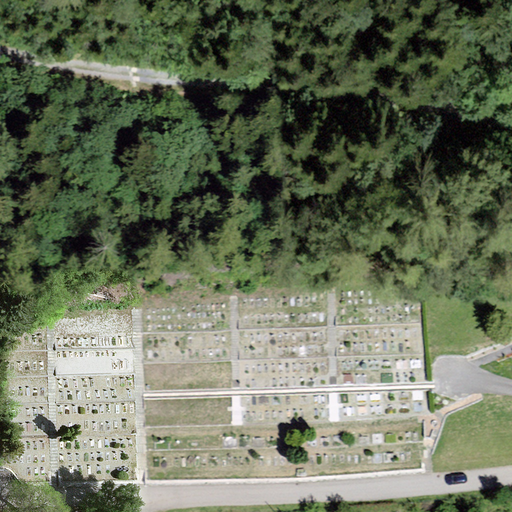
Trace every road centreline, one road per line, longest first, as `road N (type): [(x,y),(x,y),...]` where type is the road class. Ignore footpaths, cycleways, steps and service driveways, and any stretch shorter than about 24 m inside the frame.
road 1 (track): [(0,53),(204,84),(414,100),(511,120)]
road 2 (residential): [(511,476),(430,488),(161,499),(0,496)]
